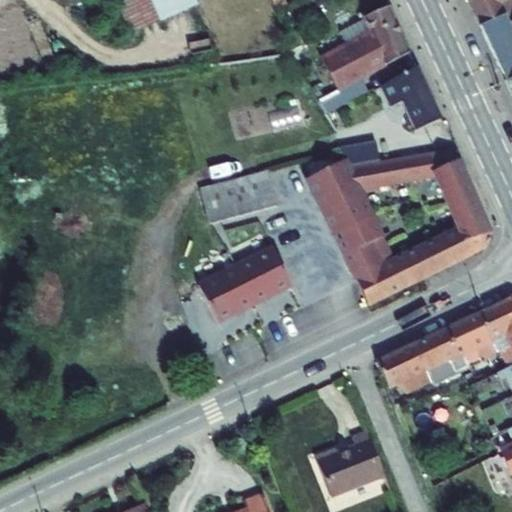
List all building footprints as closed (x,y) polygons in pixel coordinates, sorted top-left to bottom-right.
[(120,0),(132,26),(190,0),(120,0)] [(474,0),(483,20),(508,7),(511,5),(511,3),(510,0),(474,0)] [(376,24),(397,14),(391,1),(370,10),(376,24)] [(511,16),(508,7),(483,20),(508,74),(511,71),(511,16)] [(344,39),(324,48),(339,82),(412,47),(397,14),(376,24),(344,39)] [(417,61),(385,76),(407,126),(440,111),(417,61)] [(355,128),(346,133),(348,137),(352,138),(360,158),(394,144),(389,134),(383,137),(380,130),(360,139),(355,128)] [(500,235),(454,142),(360,158),(353,158),(345,159),(358,181),(368,179),(437,168),(463,224),(477,247),(500,235)] [(345,159),(344,155),(316,167),(351,246),(390,228),(368,179),(358,181),(345,159)] [(288,195),(279,161),(212,178),(221,212),(288,195)] [(463,224),(446,232),(448,237),(451,236),(455,244),(452,245),(457,256),(477,247),(463,224)] [(390,228),(351,246),(359,264),(389,250),(392,256),(401,252),(390,228)] [(359,264),(373,296),(455,259),(454,257),(457,256),(452,245),(455,244),(451,236),(448,237),(446,232),(401,252),(392,256),(389,250),(359,264)] [(299,274),(281,235),(205,270),(222,309),(299,274)] [(511,300),(506,297),(471,313),(482,339),(482,340),(488,354),(492,352),(500,367),(511,361),(511,357),(509,350),(511,348),(511,300)] [(482,339),(471,313),(439,328),(451,354),(455,352),(460,363),(481,353),(485,361),(487,360),(488,355),(488,354),(482,340),(482,339)] [(451,354),(439,328),(405,344),(422,381),(460,363),(455,352),(451,354)] [(422,381),(405,344),(368,361),(381,388),(391,383),(396,393),(422,381)] [(511,348),(509,350),(511,357),(511,361),(500,367),(511,392),(511,348)] [(483,385),(481,379),(473,382),(477,390),(469,394),(478,409),(498,399),(491,381),(483,385)] [(511,423),(499,398),(498,399),(478,409),(487,427),(490,433),(511,423)] [(511,425),(506,428),(511,439),(511,442),(498,449),(511,480),(511,425)] [(332,448),(316,455),(332,495),(380,476),(362,431),(343,439),(346,447),(333,452),(332,448)] [(248,503),(225,511),(268,511),(259,489),(244,495),(248,503)]
